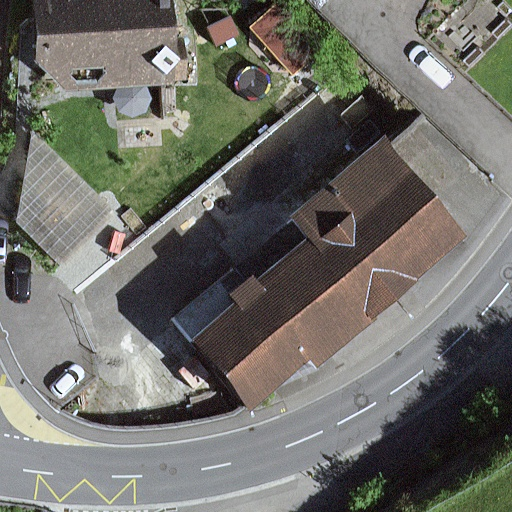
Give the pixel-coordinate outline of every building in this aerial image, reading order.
[(49,0),(34,21),(36,62),(65,92),(175,86),(170,0),(49,0)] [(230,18),(206,30),(216,49),(240,37),(230,18)] [(125,128),(126,150),(157,149),(156,127),(125,128)] [(112,213),(33,134),(17,224),(59,265),(112,213)] [(470,238),(385,137),(288,218),(306,240),(258,279),(255,275),(229,297),(236,305),(192,342),(252,414),(312,364),(317,370),(375,322),(373,319),(470,238)]
